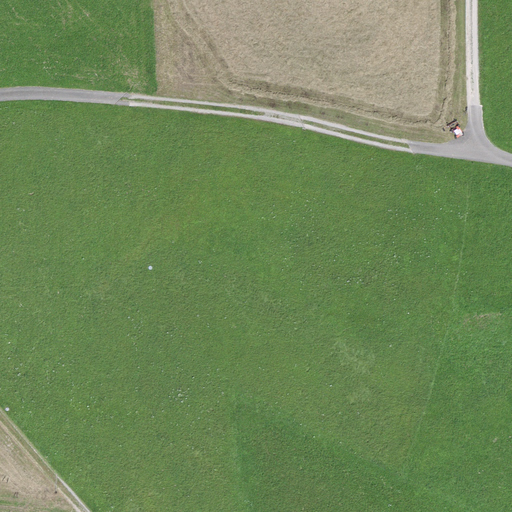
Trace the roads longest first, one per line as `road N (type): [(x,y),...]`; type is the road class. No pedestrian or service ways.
road 1 (track): [(0,105),(80,99),(197,111),(511,167)]
road 2 (track): [(471,0),(471,161)]
road 3 (track): [(80,511),(0,416)]
